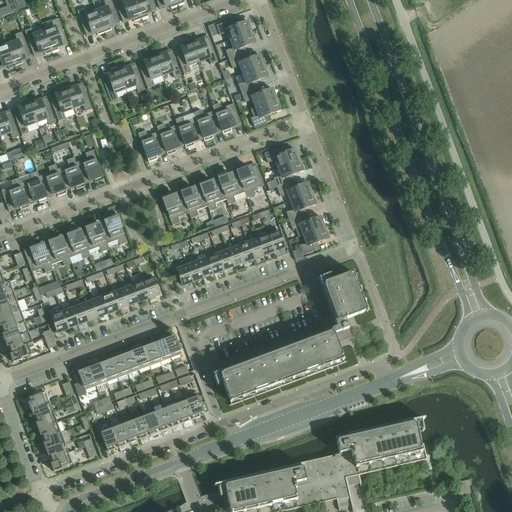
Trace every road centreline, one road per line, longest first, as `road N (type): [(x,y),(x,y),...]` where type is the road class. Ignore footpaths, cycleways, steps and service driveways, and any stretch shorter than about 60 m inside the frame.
road 1 (residential): [(0,381),(353,249),(306,120)]
road 2 (residential): [(386,383),(379,363),(39,492)]
road 3 (secondary): [(346,0),(469,321)]
road 4 (secondary): [(489,315),(369,0)]
road 5 (residential): [(0,235),(306,120)]
road 6 (unclassified): [(511,298),(396,0)]
road 7 (residential): [(0,90),(254,0)]
road 8 (tertiary): [(180,461),(386,383)]
road 9 (residential): [(306,120),(257,0)]
road 10 (tertiary): [(66,511),(75,501),(180,461)]
